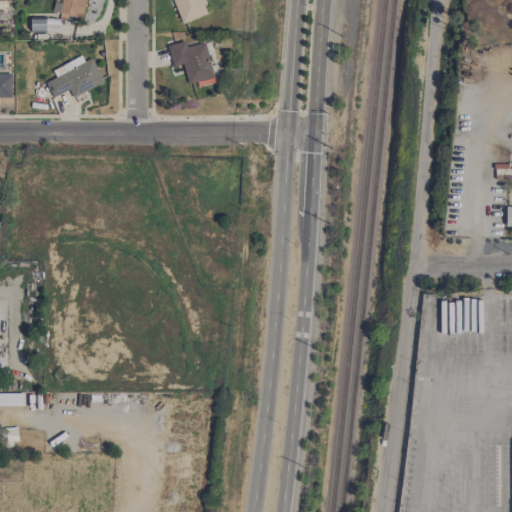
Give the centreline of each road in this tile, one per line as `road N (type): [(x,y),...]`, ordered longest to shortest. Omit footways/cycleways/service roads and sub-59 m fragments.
road 1 (residential): [(376,511),(413,266),(439,0)]
road 2 (primary): [(296,0),(277,296),(251,511)]
road 3 (residential): [(311,130),(0,133)]
road 4 (primary): [(280,511),(307,217)]
road 5 (residential): [(136,133),(136,0)]
road 6 (primary): [(311,130),(321,0)]
